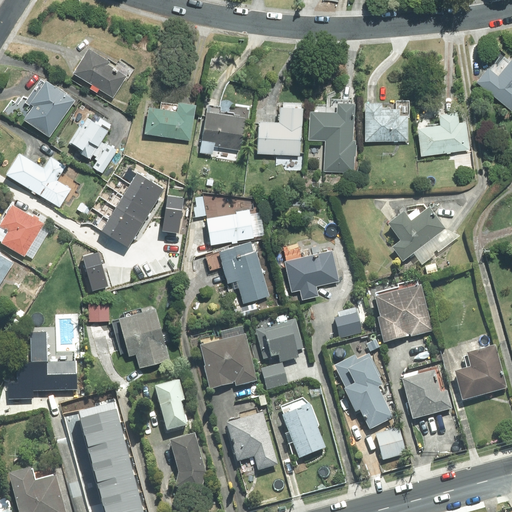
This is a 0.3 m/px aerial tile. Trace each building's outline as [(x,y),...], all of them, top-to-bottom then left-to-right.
[(116,96),(135,69),(122,59),(119,63),(94,44),(77,67),(116,96)] [(511,85),(511,63),(509,61),(500,72),(492,64),(480,78),(511,108),(511,86),(511,85)] [(79,96),(46,73),(26,101),(33,106),(25,117),(52,136),(79,96)] [(194,139),(199,100),(182,97),(180,107),(151,103),(147,132),(194,139)] [(304,152),(306,101),(283,100),(283,118),(259,117),(258,150),(304,152)] [(356,172),(359,101),(341,100),(340,109),(310,108),(309,137),(327,138),(325,171),(356,172)] [(402,106),(387,105),(387,100),(368,100),(367,139),(410,141),(411,113),(402,112),(402,106)] [(209,107),(201,150),(216,153),(217,145),(244,150),(251,115),(209,107)] [(461,119),(460,110),(441,113),(442,121),(420,123),(424,154),(471,148),(467,118),(461,119)] [(83,150),(95,156),(92,161),(106,170),(119,147),(105,139),(114,124),(92,111),(75,138),(86,145),(83,150)] [(47,164),(24,148),(9,170),(60,206),(73,187),(59,177),(69,163),(55,153),(47,164)] [(48,219),(16,200),(2,223),(10,227),(2,240),(26,255),(48,219)] [(262,207),(209,214),(214,243),(266,236),(262,207)] [(447,230),(430,208),(414,221),(405,210),(389,223),(403,240),(393,247),(406,263),(447,230)] [(111,227),(117,258),(163,251),(162,245),(181,242),(177,216),(111,227)] [(211,271),(226,266),(230,281),(237,278),(244,302),(272,294),(256,241),(206,255),(211,271)] [(317,284),(342,277),(334,246),(288,257),(296,289),(301,288),(304,299),(320,295),(317,284)] [(0,286),(17,259),(0,248),(0,286)] [(104,258),(78,265),(84,285),(109,278),(104,258)] [(434,332),(423,283),(376,294),(387,342),(434,332)] [(112,319),(112,298),(91,297),(90,318),(112,319)] [(159,302),(120,311),(130,354),(138,353),(141,365),(172,358),(159,302)] [(357,308),(335,314),(344,342),(366,336),(357,308)] [(262,345),(270,342),(274,357),(280,356),(282,362),(301,357),(292,322),(258,330),(262,345)] [(20,364),(20,396),(41,396),(41,391),(79,391),(79,358),(56,359),(56,328),(32,328),(32,364),(20,364)] [(200,346),(211,388),(236,382),(238,387),(260,382),(248,334),(200,346)] [(510,389),(498,344),(470,351),(474,365),(455,371),(464,402),(510,389)] [(385,385),(372,353),(362,358),(360,353),(335,364),(355,410),(363,407),(372,429),(395,419),(381,387),(385,385)] [(292,384),(285,362),(263,368),(270,390),(292,384)] [(440,391),(434,366),(404,374),(415,417),(453,407),(448,389),(440,391)] [(170,430),(190,426),(184,401),(187,401),(182,378),(159,384),(170,430)] [(328,447),(311,402),(283,413),(300,457),(328,447)] [(228,420),(239,461),(257,457),(261,472),(281,467),(266,410),(228,420)] [(407,453),(399,425),(378,432),(386,460),(407,453)] [(208,469),(197,431),(175,440),(183,472),(181,484),(204,489),(208,469)] [(92,478),(84,481),(89,498),(104,493),(109,511),(133,511),(140,510),(120,441),(84,451),(92,478)] [(35,466),(12,472),(22,511),(70,511),(60,472),(38,478),(35,466)]
